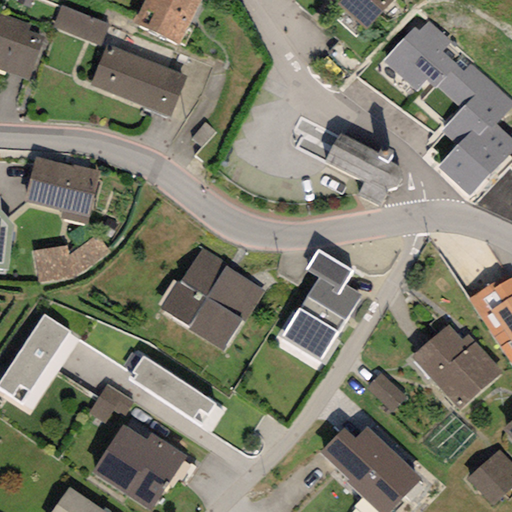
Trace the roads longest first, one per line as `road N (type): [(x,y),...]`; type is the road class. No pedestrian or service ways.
road 1 (tertiary): [(0,137),(63,141),(145,162),(229,224),(262,235),(423,218)]
road 2 (residential): [(200,511),(309,410),(408,256),(423,218)]
road 3 (tertiary): [(250,0),(268,18),(289,66),(410,161),(423,218)]
